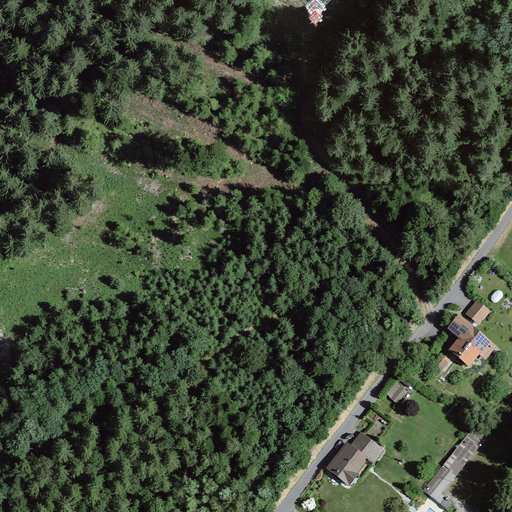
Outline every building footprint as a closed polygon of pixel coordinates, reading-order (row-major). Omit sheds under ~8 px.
[(490,318),(477,306),(463,320),(476,332),(490,318)] [(447,339),(457,346),(445,360),(468,378),(477,367),(483,371),(496,355),(457,325),(447,339)] [(400,391),(390,403),(397,409),(408,397),(400,391)] [(466,433),(424,491),(439,501),(480,443),(466,433)] [(345,445),(325,471),(348,488),(367,463),(374,469),(385,454),(360,435),(350,449),(345,445)]
